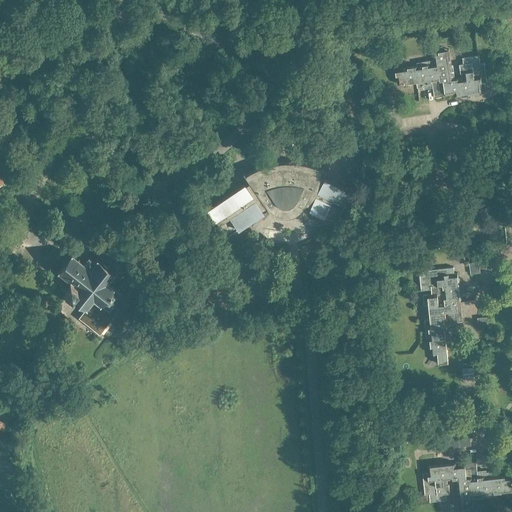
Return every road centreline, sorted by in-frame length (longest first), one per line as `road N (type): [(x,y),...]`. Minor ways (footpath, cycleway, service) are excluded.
road 1 (residential): [(15,237),(123,0)]
road 2 (unclassified): [(299,292),(323,511)]
road 3 (residential): [(151,189),(260,293),(299,292)]
road 4 (residential): [(276,72),(131,0)]
road 5 (residential): [(506,157),(444,127),(356,139)]
road 6 (residential): [(15,237),(37,242),(151,189)]
road 7 (residential): [(151,189),(251,119)]
